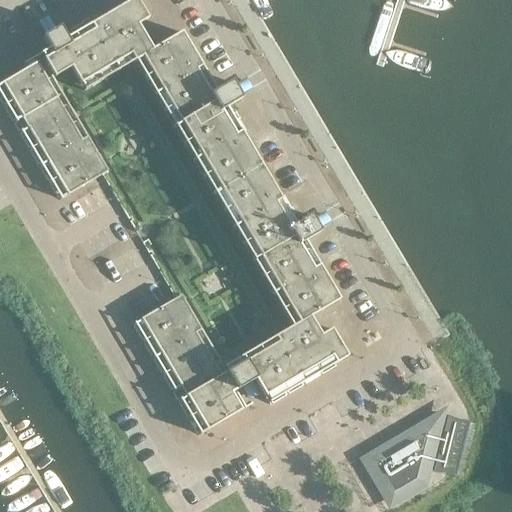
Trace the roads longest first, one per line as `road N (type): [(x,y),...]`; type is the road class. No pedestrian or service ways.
road 1 (residential): [(394,354),(207,463),(184,464),(0,165)]
road 2 (residential): [(394,354),(398,325),(207,0)]
